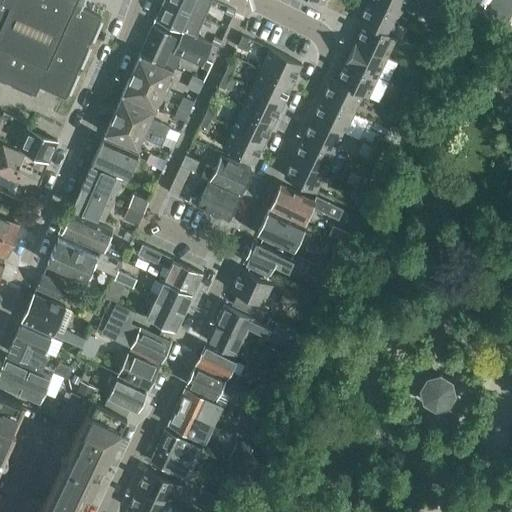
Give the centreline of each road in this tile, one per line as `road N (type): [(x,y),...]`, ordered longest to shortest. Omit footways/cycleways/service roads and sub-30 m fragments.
road 1 (residential): [(239,0),(317,36),(324,61),(111,511)]
road 2 (residential): [(0,318),(138,0)]
road 3 (unknown): [(243,1),(149,210),(188,247)]
